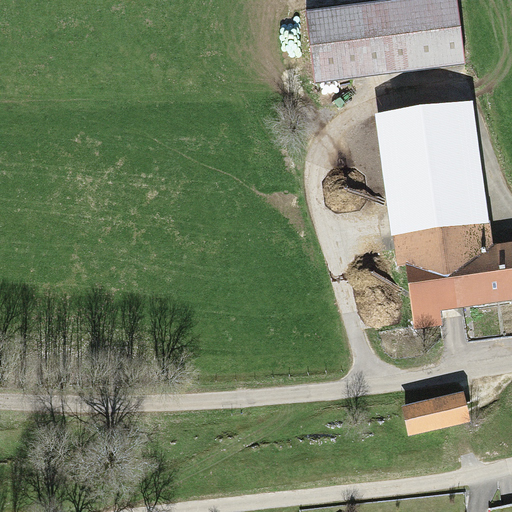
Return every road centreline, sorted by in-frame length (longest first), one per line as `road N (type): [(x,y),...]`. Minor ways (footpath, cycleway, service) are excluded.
road 1 (unclassified): [(0,401),(269,396),(511,363)]
road 2 (residential): [(147,510),(434,478),(511,461)]
